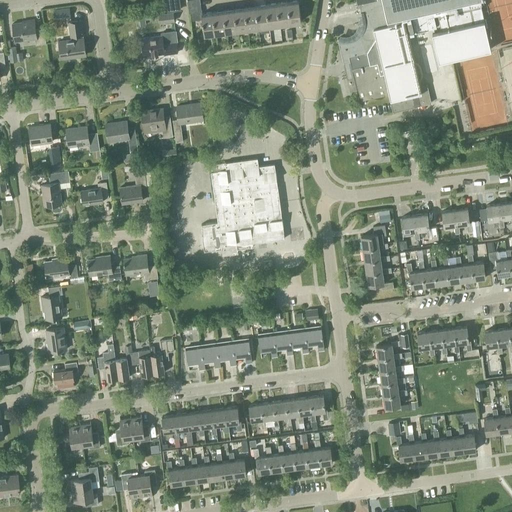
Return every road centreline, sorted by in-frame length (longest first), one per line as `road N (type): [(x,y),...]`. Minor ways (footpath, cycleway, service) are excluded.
road 1 (residential): [(36,511),(26,441),(36,419),(344,371)]
road 2 (residential): [(109,95),(257,76),(312,86)]
road 3 (unclassified): [(330,191),(354,197),(511,175)]
road 4 (residential): [(336,314),(422,313),(511,296)]
road 5 (residential): [(25,402),(26,336),(12,243)]
road 6 (residential): [(361,492),(511,470)]
road 7 (residential): [(211,511),(361,492)]
road 8 (residential): [(28,231),(155,233)]
road 9 (residential): [(336,314),(322,208),(330,191)]
road 10 (residential): [(28,231),(12,108)]
road 11 (residential): [(361,492),(344,371)]
